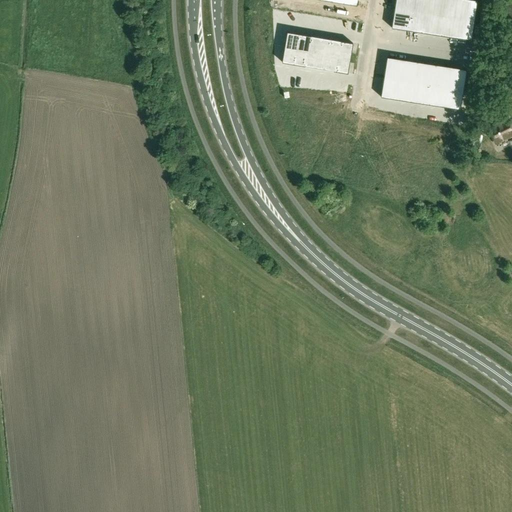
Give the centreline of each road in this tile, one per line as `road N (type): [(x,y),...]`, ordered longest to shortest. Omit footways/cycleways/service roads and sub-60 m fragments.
road 1 (primary): [(511,385),(355,289),(290,230)]
road 2 (primary): [(193,0),(213,118),(250,188),(290,230)]
road 3 (primary): [(290,230),(229,103),(217,0)]
